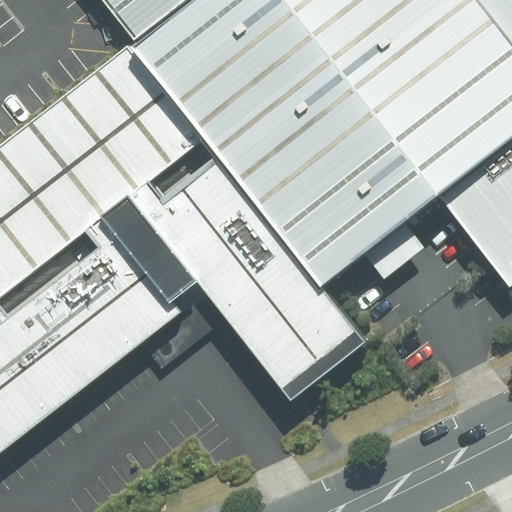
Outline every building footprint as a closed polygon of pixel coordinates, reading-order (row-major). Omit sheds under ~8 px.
[(105,0),(138,42),(191,0),(105,0)] [(207,0),(146,48),(330,284),(370,253),(410,222),(444,195),(511,281),(511,34),(485,0),(207,0)] [(511,0),(485,0),(511,34),(511,0)] [(136,47),(0,153),(0,302),(94,229),(158,180),(209,140),(136,47)] [(14,322),(0,332),(0,457),(188,313),(180,303),(194,293),(206,283),(297,400),(372,342),(330,284),(326,291),(223,158),(171,198),(158,180),(94,229),(109,248),(14,322)] [(410,222),(370,253),(389,278),(429,247),(410,222)]
